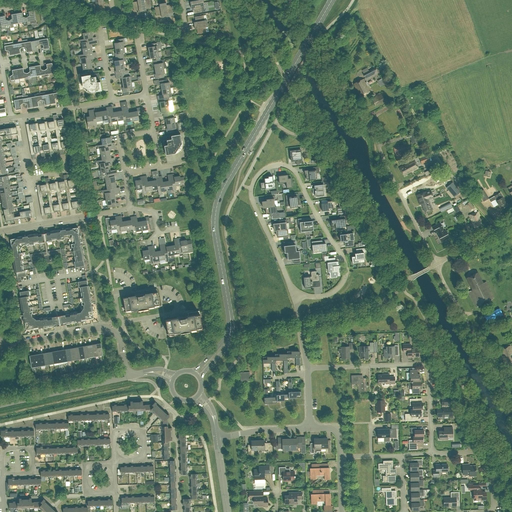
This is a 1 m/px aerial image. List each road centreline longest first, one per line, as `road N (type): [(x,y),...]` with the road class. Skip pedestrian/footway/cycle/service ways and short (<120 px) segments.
road 1 (residential): [(294,296),(252,197),(255,178),(273,166),(298,176),(346,264),(331,293),(300,295)]
road 2 (tertiary): [(228,307),(216,204),(331,0)]
road 3 (residential): [(436,264),(375,139),(328,71)]
road 4 (residential): [(432,454),(428,365),(307,368)]
road 5 (unclassified): [(300,327),(372,308),(436,264)]
road 6 (residential): [(436,264),(499,381)]
road 7 (tertiary): [(0,404),(127,376)]
